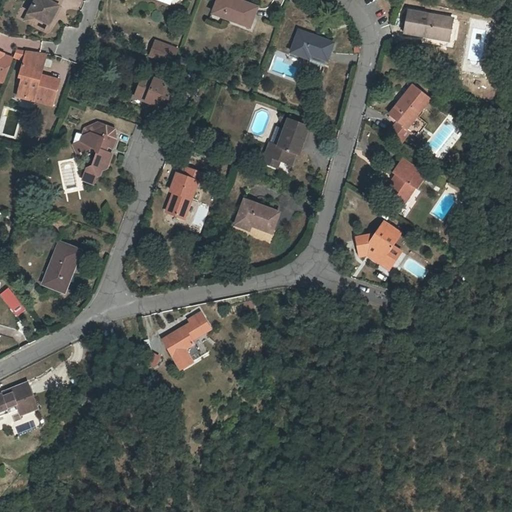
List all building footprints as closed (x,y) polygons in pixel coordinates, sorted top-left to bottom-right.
[(41,0),(29,24),(38,29),(40,26),(49,30),(63,0),(41,0)] [(452,20),(406,10),(401,32),(438,40),(440,31),(448,32),(452,20)] [(252,28),(214,14),(207,31),(217,34),(215,38),(244,49),(252,28)] [(438,40),(446,42),(448,32),(440,31),(438,40)] [(332,44),(298,32),(290,52),(325,64),(332,44)] [(177,51),(155,43),(149,58),(172,66),(177,51)] [(27,53),(18,77),(22,78),(16,92),(46,103),(56,80),(40,74),(47,55),(27,53)] [(164,114),(173,88),(149,79),(147,84),(138,81),(132,96),(143,101),(144,98),(154,102),(152,109),(164,114)] [(412,83),(388,113),(395,119),(384,133),(400,143),(410,131),(405,128),(403,125),(413,113),(416,115),(430,100),(412,83)] [(400,98),(405,92),(401,88),(396,95),(400,98)] [(132,96),(131,102),(152,109),(154,102),(144,98),(143,101),(132,96)] [(406,148),(426,124),(416,115),(413,113),(403,125),(410,131),(400,143),(406,148)] [(99,121),(85,126),(80,140),(74,143),(78,153),(83,152),(84,147),(90,144),(93,144),(96,145),(96,148),(96,151),(90,167),(86,168),(81,179),(94,184),(98,174),(105,173),(105,169),(109,167),(114,153),(105,150),(108,143),(112,145),(117,135),(116,130),(115,128),(112,126),(99,121)] [(308,129),(288,122),(278,149),(273,148),(268,160),(291,168),(296,156),(298,157),(308,129)] [(423,174),(399,156),(388,171),(394,175),(382,192),(396,202),(399,197),(402,199),(409,189),(411,191),(423,174)] [(201,184),(204,177),(184,170),(182,176),(177,175),(170,192),(174,194),(166,212),(184,219),(197,182),(201,184)] [(457,216),(474,193),(447,175),(443,181),(461,194),(449,210),(457,216)] [(279,214),(243,201),(234,226),(250,232),(253,225),(273,233),(279,214)] [(403,234),(383,220),(373,233),(356,237),(359,253),(367,252),(381,263),(385,257),(394,263),(402,252),(394,246),(403,234)] [(74,250),(52,242),(44,263),(48,264),(40,285),(59,293),(74,250)] [(381,263),(390,269),(394,263),(385,257),(381,263)] [(8,286),(0,292),(0,295),(13,313),(22,306),(8,286)] [(252,299),(243,303),(247,312),(256,307),(252,299)] [(187,355),(204,348),(198,334),(212,328),(204,311),(191,318),(192,321),(162,336),(176,366),(189,360),(187,355)] [(206,353),(204,348),(187,355),(189,360),(206,353)] [(7,393),(0,395),(0,421),(14,417),(12,410),(21,407),(24,418),(43,411),(33,383),(6,392),(7,393)]
